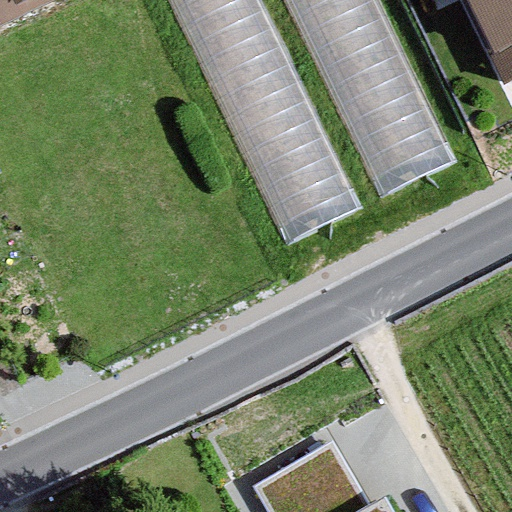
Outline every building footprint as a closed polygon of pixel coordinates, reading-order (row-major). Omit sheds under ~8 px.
[(0,0),(0,30),(63,0),(0,0)] [(255,0),(166,0),(280,238),(353,204),(255,0)] [(381,0),(293,0),(380,188),(453,154),(381,0)] [(511,0),(460,0),(506,96),(511,93),(511,0)] [(383,511),(369,511),(333,449),(255,493),(266,511),(388,511),(387,510),(383,511)]
